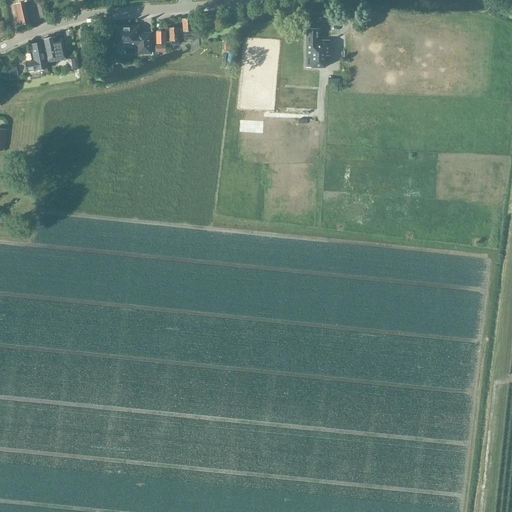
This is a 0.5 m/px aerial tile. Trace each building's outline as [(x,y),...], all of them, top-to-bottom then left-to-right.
[(19,0),(20,3),(14,4),(19,26),(30,23),(25,1),(31,0),(19,0)] [(192,18),(182,18),(183,27),(169,28),(170,41),(180,40),(179,38),(193,37),(192,18)] [(138,26),(114,27),(115,47),(137,47),(137,54),(151,54),(151,34),(143,34),(143,32),(140,29),(139,29),(138,26)] [(307,28),(306,68),(325,68),(325,56),(330,56),(331,41),(319,41),(319,29),(307,28)] [(330,28),(330,37),(342,36),(342,28),(330,28)] [(56,41),(55,37),(44,39),(49,64),(67,60),(63,40),(56,41)] [(48,69),(46,58),(43,42),(32,44),(35,61),(25,62),(27,72),(37,70),(37,71),(48,69)] [(280,90),(279,113),(310,115),(311,109),(318,109),(319,92),(280,90)]
